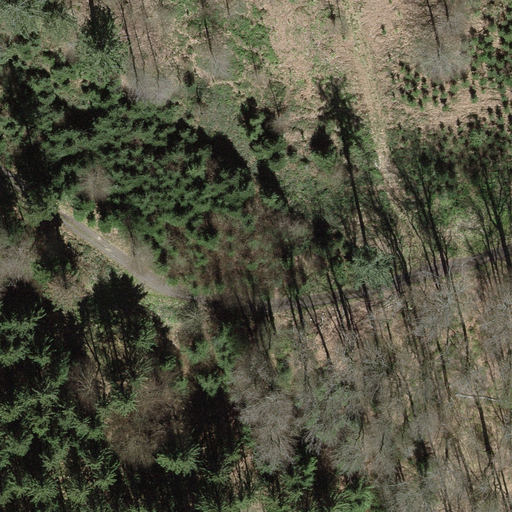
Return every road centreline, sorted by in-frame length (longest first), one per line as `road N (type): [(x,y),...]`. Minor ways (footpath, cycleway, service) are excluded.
road 1 (track): [(0,175),(170,293),(216,301),(328,299),(511,251)]
road 2 (track): [(170,293),(0,284)]
